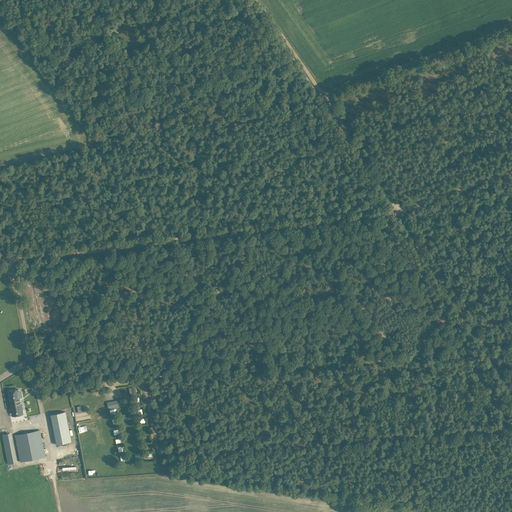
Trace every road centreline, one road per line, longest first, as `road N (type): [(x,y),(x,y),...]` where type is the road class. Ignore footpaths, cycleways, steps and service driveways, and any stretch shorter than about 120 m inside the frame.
road 1 (track): [(511,389),(396,208),(8,260)]
road 2 (track): [(511,428),(163,454),(143,380),(37,390)]
road 3 (track): [(325,101),(396,208),(511,168)]
road 4 (track): [(321,93),(511,27)]
road 5 (unclassified): [(37,390),(11,263)]
road 6 (track): [(60,511),(37,390)]
